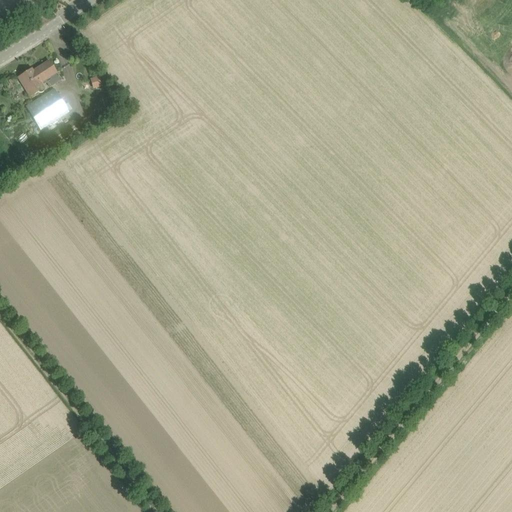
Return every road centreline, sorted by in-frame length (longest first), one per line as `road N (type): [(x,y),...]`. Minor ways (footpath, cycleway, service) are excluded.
road 1 (track): [(329,511),(511,296)]
road 2 (track): [(158,511),(0,310)]
